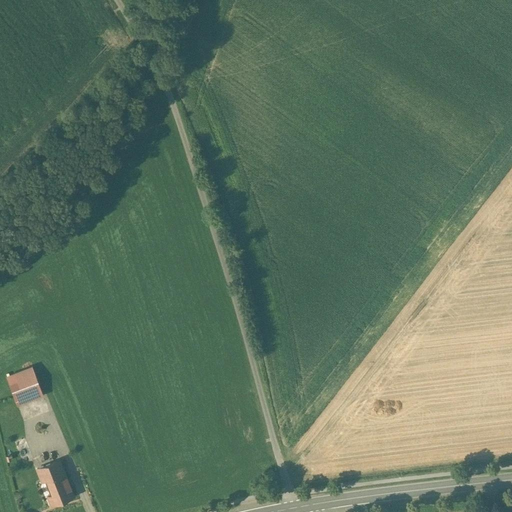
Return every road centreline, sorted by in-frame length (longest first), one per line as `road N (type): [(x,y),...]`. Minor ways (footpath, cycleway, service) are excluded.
road 1 (unclassified): [(115,0),(165,83),(296,508)]
road 2 (secondary): [(511,479),(296,508)]
